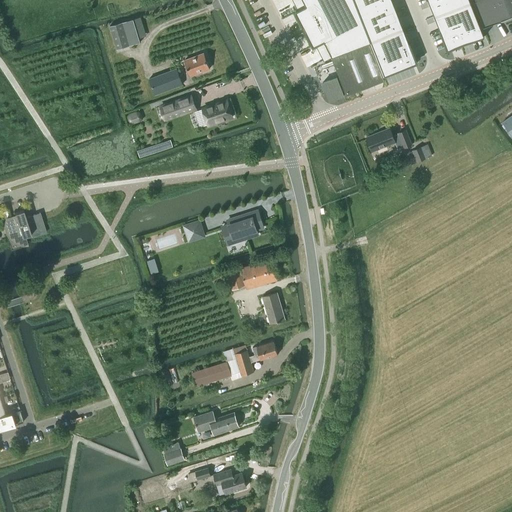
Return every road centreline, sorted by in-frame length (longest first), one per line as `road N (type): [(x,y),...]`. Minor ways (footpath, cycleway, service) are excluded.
road 1 (tertiary): [(276,511),(314,390),(319,328),(286,140)]
road 2 (unclassified): [(325,122),(511,42)]
road 3 (tertiary): [(286,140),(224,0)]
road 4 (residential): [(0,439),(32,428),(0,329)]
road 5 (unclassified): [(325,122),(263,0)]
